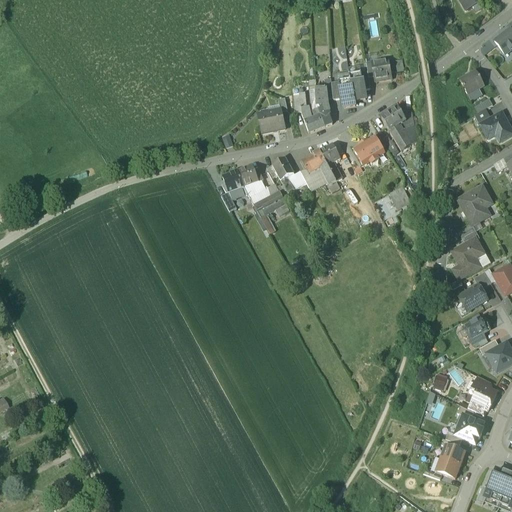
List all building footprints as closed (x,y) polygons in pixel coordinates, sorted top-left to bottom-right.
[(458,0),(459,1),(465,12),(473,8),(480,4),(481,3),(478,0),(458,0)] [(480,4),(473,8),(473,9),(476,13),(483,9),(481,5),(480,4)] [(495,43),(506,57),(511,52),(511,33),(511,31),(495,43)] [(388,61),(366,65),(367,68),(373,67),(375,79),(375,83),(391,81),(388,61)] [(368,74),(361,75),(364,92),(371,91),(369,80),(368,74)] [(476,74),(460,83),(471,104),(482,97),(479,91),(484,88),(476,74)] [(361,75),(349,77),(350,82),(355,107),(354,103),(366,101),(364,92),(361,75)] [(331,81),(325,82),(326,90),(327,101),(333,101),(331,85),(331,81)] [(350,82),(338,84),(341,101),(343,110),(355,107),(350,82)] [(338,84),(331,85),(333,101),(333,102),(341,101),(338,84)] [(326,90),(316,91),(315,91),(316,111),(319,110),(328,107),(327,101),(326,90)] [(285,100),(278,102),(281,112),(281,115),(288,113),(285,100)] [(489,101),(475,109),(478,115),(485,111),(492,107),(489,101)] [(328,107),(319,110),(321,117),(325,128),(332,125),(329,115),(330,114),(328,107)] [(307,108),(300,109),(301,113),(304,123),(312,121),(309,108),(307,108)] [(316,111),(312,112),(314,117),(316,119),(321,117),(319,110),(316,111)] [(398,110),(382,120),(390,134),(399,128),(401,130),(404,128),(407,126),(404,120),(407,119),(406,118),(402,112),(400,114),(398,110)] [(478,115),(474,117),(479,127),(490,120),(485,111),(478,115)] [(281,112),(275,113),(275,114),(269,116),(269,115),(261,117),(263,125),(260,126),(262,136),(285,131),(283,121),(281,115),(281,112)] [(412,114),(406,118),(407,119),(404,120),(407,126),(404,128),(401,130),(404,134),(403,135),(410,146),(416,143),(414,129),(417,129),(415,118),(412,119),(412,114)] [(490,120),(479,127),(485,135),(492,131),(500,144),(511,137),(511,132),(501,114),(490,120)] [(312,121),(304,123),(308,134),(325,128),(321,117),(316,119),(312,121)] [(390,134),(401,152),(410,146),(403,135),(404,134),(401,130),(399,128),(390,134)] [(228,136),(221,138),(225,149),(232,147),(228,136)] [(374,139),(354,152),(363,167),(370,163),(372,165),(378,161),(377,158),(384,154),(380,148),(377,143),(374,139)] [(341,161),(333,146),(320,153),(327,168),(333,165),(341,161)] [(320,153),(306,160),(314,175),(322,170),(327,168),(320,153)] [(511,155),(503,161),(506,166),(511,162),(511,155)] [(285,160),(272,167),(272,168),(278,177),(288,195),(294,191),(289,181),(295,178),(294,177),(295,177),(285,160)] [(314,175),(306,160),(302,163),(306,171),(309,177),(314,175)] [(497,173),(507,167),(503,161),(494,166),(497,173)] [(342,180),(334,166),(333,165),(327,168),(336,183),(338,182),(342,180)] [(253,167),(238,173),(244,189),(259,183),(257,178),(260,177),(258,173),(255,174),(253,167)] [(278,177),(272,168),(267,170),(272,181),(278,177)] [(327,168),(322,170),(325,175),(323,176),(327,184),(329,187),(336,183),(327,168)] [(314,175),(309,177),(306,171),(301,174),(307,184),(306,185),(311,193),(327,184),(323,176),(325,175),(322,170),(314,175)] [(238,173),(223,178),(228,194),(244,189),(238,173)] [(295,177),(294,177),(295,178),(289,181),(294,191),(306,185),(307,184),(301,174),(295,177)] [(336,183),(329,187),(332,194),(339,190),(336,183)] [(277,188),(275,186),(268,189),(271,199),(257,207),(262,217),(286,205),(280,195),(277,188)] [(481,188),(458,201),(466,215),(464,216),(470,226),(471,226),(488,216),(484,209),(491,205),(481,188)] [(403,189),(390,195),(398,211),(410,205),(403,189)] [(227,195),(221,198),(231,217),(237,213),(227,195)] [(470,226),(458,233),(462,241),(475,233),(471,226),(470,226)] [(462,241),(465,246),(475,240),(476,241),(479,239),(475,233),(462,241)] [(465,246),(452,254),(460,268),(453,271),(458,281),(481,269),(476,260),(484,255),(476,241),(475,240),(465,246)] [(511,271),(510,267),(493,276),(505,297),(511,293),(511,271)] [(496,281),(490,271),(485,274),(490,284),(496,281)] [(484,274),(474,280),(478,288),(479,288),(481,291),(491,285),(490,284),(485,274),(484,274)] [(453,292),(463,287),(460,281),(450,287),(453,292)] [(478,288),(459,299),(464,308),(467,306),(470,311),(487,301),(481,291),(479,288),(478,288)] [(482,320),(464,331),(470,342),(483,336),(489,332),(482,320)] [(483,336),(470,342),(473,348),(485,341),(483,336)] [(480,351),(484,357),(486,356),(499,349),(495,343),(480,351)] [(486,356),(497,375),(511,366),(511,353),(507,344),(499,349),(486,356)] [(434,389),(441,392),(445,382),(438,379),(434,389)] [(491,386),(479,379),(476,385),(488,391),(491,386)] [(488,391),(476,385),(467,404),(471,406),(486,413),(488,414),(497,396),(488,391)] [(428,394),(425,405),(431,407),(435,395),(428,394)] [(0,413),(9,409),(4,399),(0,400),(0,413)] [(486,413),(471,406),(468,412),(474,415),(482,419),(486,413)] [(460,418),(471,422),(474,415),(460,409),(458,417),(460,418)] [(476,447),(484,427),(471,422),(460,418),(452,437),(462,441),(476,447)] [(454,445),(460,448),(462,441),(449,436),(446,442),(454,445)] [(446,442),(442,441),(440,447),(446,449),(452,451),(454,445),(446,442)] [(452,451),(446,449),(441,462),(460,469),(465,456),(452,451)] [(460,469),(441,462),(436,475),(442,477),(455,481),(460,469)] [(436,475),(425,470),(423,476),(440,482),(442,477),(436,475)] [(486,501),(500,507),(511,479),(511,477),(497,471),(489,491),(484,501),(486,501)] [(511,511),(511,479),(500,507),(511,511)] [(477,504),(484,507),(486,501),(484,501),(489,491),(484,489),(477,504)]
